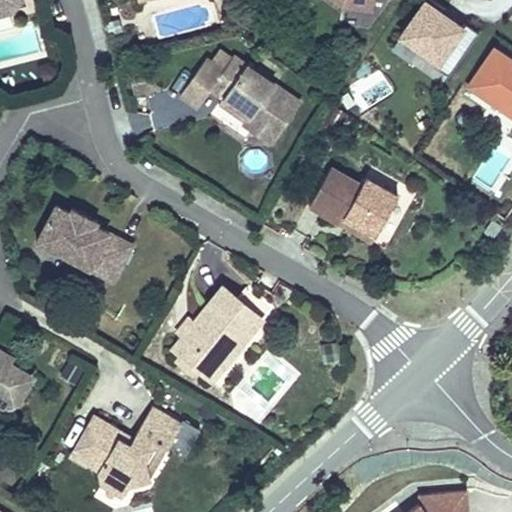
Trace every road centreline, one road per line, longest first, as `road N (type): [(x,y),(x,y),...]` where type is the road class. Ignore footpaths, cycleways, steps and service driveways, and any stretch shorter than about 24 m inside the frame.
road 1 (residential): [(93,97),(112,155),(128,176),(314,284),(422,371)]
road 2 (tertiary): [(270,511),(422,371)]
road 3 (tertiary): [(422,371),(511,275)]
road 4 (residential): [(422,371),(511,456)]
